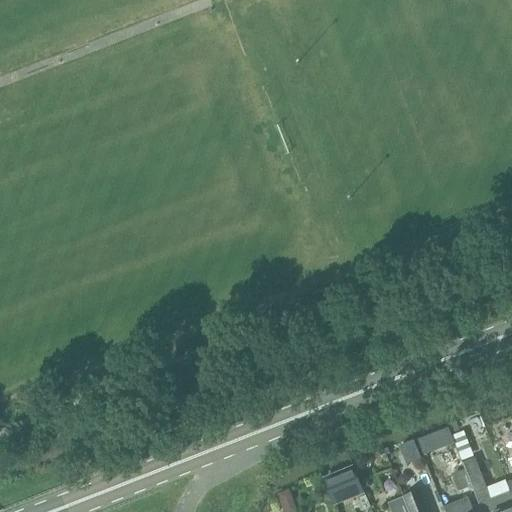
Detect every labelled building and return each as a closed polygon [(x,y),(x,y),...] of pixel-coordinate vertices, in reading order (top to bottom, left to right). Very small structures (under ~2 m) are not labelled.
[(474,458),(463,463),(463,464),(463,465),(465,470),(466,470),(482,511),(511,511),(511,493),(511,492),(491,500),(474,458)] [(463,464),(453,468),(455,474),(454,474),(468,511),(482,511),(466,470),(465,470),(463,465),(463,464)] [(354,466),(323,478),(334,506),(365,493),(354,466)] [(428,511),(420,489),(403,496),(404,498),(403,498),(409,511),(428,511)] [(279,494),(283,505),(294,501),(290,490),(279,494)] [(409,511),(403,498),(388,504),(391,511),(409,511)]
